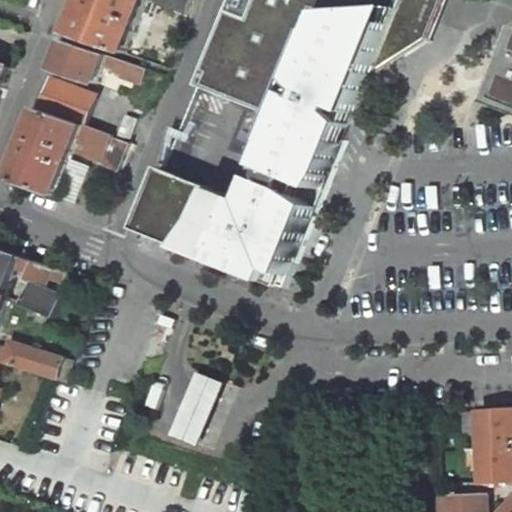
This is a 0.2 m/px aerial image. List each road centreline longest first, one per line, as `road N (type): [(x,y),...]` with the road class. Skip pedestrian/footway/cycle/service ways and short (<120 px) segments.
road 1 (unclassified): [(112,250),(331,332),(511,330)]
road 2 (unclassified): [(212,0),(112,250)]
road 3 (unclassified): [(0,161),(63,0)]
